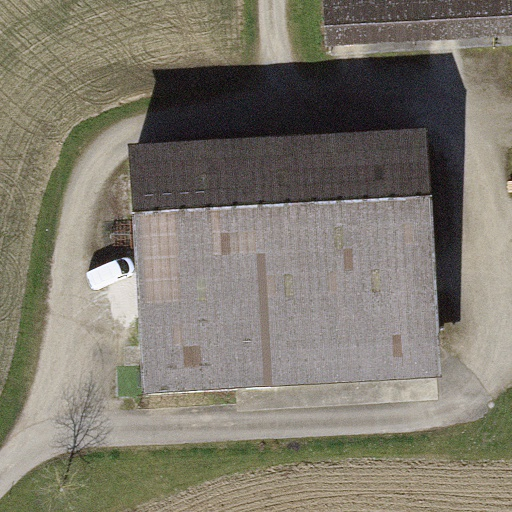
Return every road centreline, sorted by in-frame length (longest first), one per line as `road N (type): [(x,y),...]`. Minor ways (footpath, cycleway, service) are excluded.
road 1 (track): [(0,476),(39,416),(54,373),(80,205),(100,163),(127,141),(178,121),(476,107)]
road 2 (track): [(511,309),(495,309),(476,107)]
